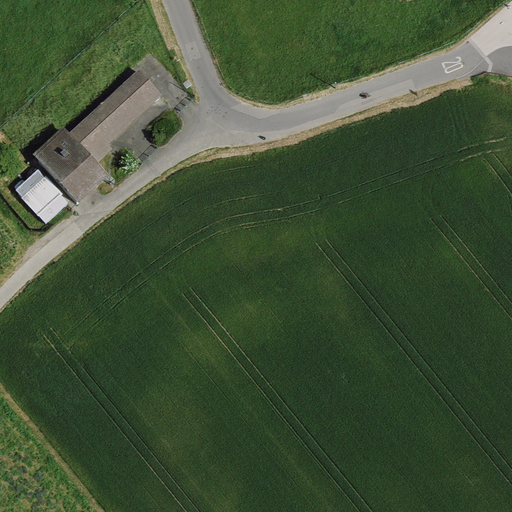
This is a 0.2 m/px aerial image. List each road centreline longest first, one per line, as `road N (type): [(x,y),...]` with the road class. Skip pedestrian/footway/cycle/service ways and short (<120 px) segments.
road 1 (residential): [(468,60),(293,122),(228,130),(210,81)]
road 2 (track): [(228,130),(185,147),(0,299)]
